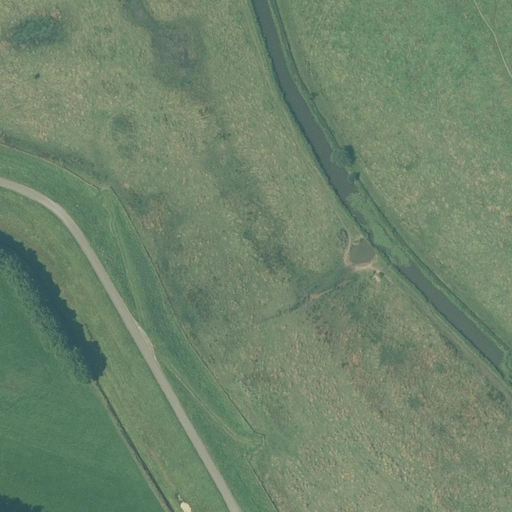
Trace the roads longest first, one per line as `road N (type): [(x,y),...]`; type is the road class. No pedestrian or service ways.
road 1 (tertiary): [(235,511),(75,224),(36,193),(0,182)]
road 2 (track): [(190,511),(33,218),(0,198)]
road 3 (track): [(103,189),(151,338),(143,346)]
road 4 (track): [(264,441),(245,445),(151,338)]
